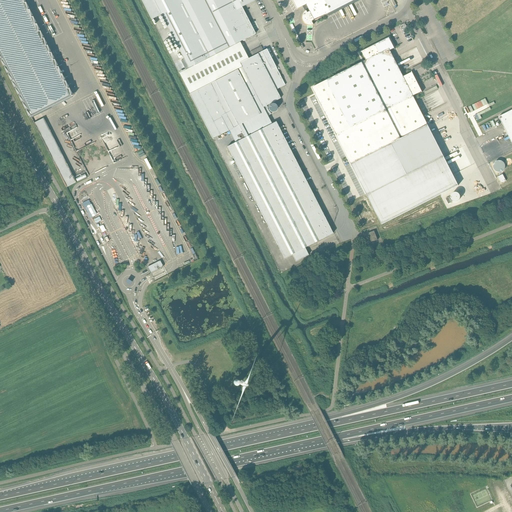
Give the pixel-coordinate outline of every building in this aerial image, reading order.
[(22,0),(0,0),(0,57),(30,118),(32,117),(41,112),(44,111),(44,110),(34,92),(62,78),(22,0)] [(313,25),(311,22),(353,0),(292,0),(297,9),(302,6),(303,8),(304,8),(306,9),(307,10),(306,11),(306,10),(305,11),(304,12),(303,13),(302,14),(302,15),(302,17),(302,18),(302,20),(302,21),(303,22),(304,23),(305,24),(306,25),(307,25),(309,25),(310,25),(312,25),(313,25)] [(366,60),(312,88),(351,164),(382,224),(458,186),(444,157),(428,125),(423,115),(416,101),(413,96),(421,92),(422,92),(411,71),(412,72),(403,77),(401,72),(394,58),(390,50),(394,48),(389,38),(360,53),(362,52),(366,60)] [(437,120),(451,115),(449,109),(435,114),(437,120)] [(511,110),(499,117),(503,125),(507,134),(511,143),(511,110)] [(458,143),(464,140),(461,133),(455,136),(458,143)] [(54,162),(53,163),(66,188),(76,183),(73,176),(64,157),(54,162)] [(494,163),(493,164),(492,166),(493,168),(493,169),(494,171),(495,172),(497,173),(500,173),(502,172),(504,171),(505,169),(506,167),(506,165),(505,163),(504,162),(503,161),(501,160),(499,160),(498,160),(496,161),(495,162),(494,163)] [(371,242),(378,240),(374,231),(368,233),(371,242)] [(188,254),(191,262),(198,260),(195,252),(188,254)] [(147,267),(150,273),(163,267),(160,261),(147,267)]
